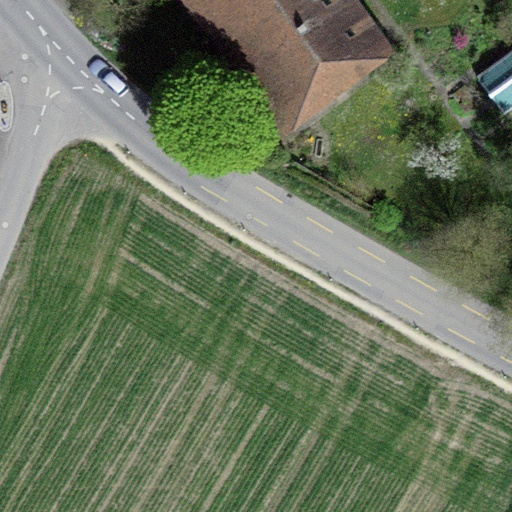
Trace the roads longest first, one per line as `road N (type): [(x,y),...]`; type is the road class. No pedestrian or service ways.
road 1 (tertiary): [(62,59),(262,209),(511,345)]
road 2 (residential): [(62,59),(0,233)]
